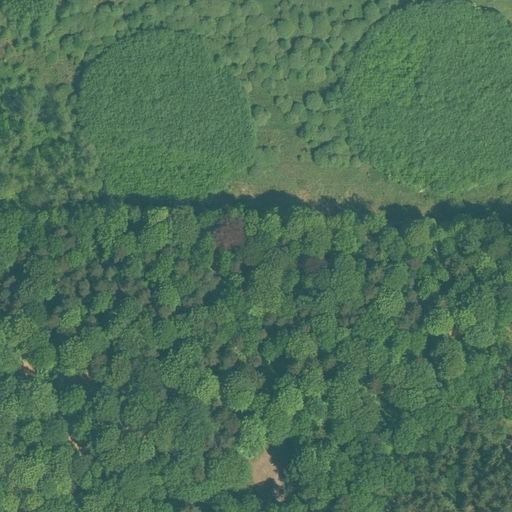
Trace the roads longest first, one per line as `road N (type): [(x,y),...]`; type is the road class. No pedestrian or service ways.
road 1 (track): [(0,214),(69,216),(79,231),(436,411)]
road 2 (track): [(69,216),(511,224)]
road 3 (unclassified): [(121,511),(0,449)]
road 4 (track): [(511,305),(436,411)]
road 5 (track): [(436,411),(356,511)]
